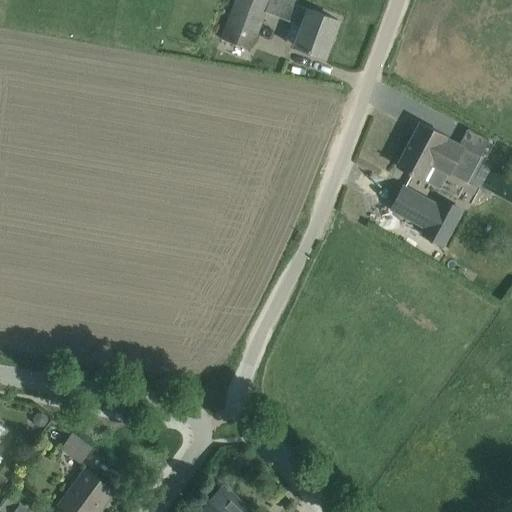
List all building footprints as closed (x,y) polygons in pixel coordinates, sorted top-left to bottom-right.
[(235,0),(227,22),(221,39),(251,51),(265,13),(291,22),(294,23),(303,27),(300,34),(296,46),(306,50),(324,57),(338,20),(319,13),(309,9),(309,10),(297,5),(299,1),(297,0),(235,0)] [(421,123),(413,138),(398,166),(423,179),(431,163),(467,182),(480,157),(445,138),(446,136),(421,123)] [(403,187),(391,209),(427,228),(423,235),(443,245),(452,227),(433,217),(439,206),(403,187)] [(0,442),(8,431),(0,424),(0,442)] [(62,448),(81,462),(90,449),(72,435),(62,448)] [(0,476),(7,481),(18,466),(9,460),(0,471),(0,476)] [(57,508),(62,511),(94,511),(98,507),(100,509),(113,490),(85,470),(57,508)] [(252,511),(240,501),(223,485),(199,511),(252,511)] [(32,511),(20,503),(19,504),(8,496),(7,498),(5,496),(1,502),(3,503),(0,507),(0,510),(2,511),(32,511)]
